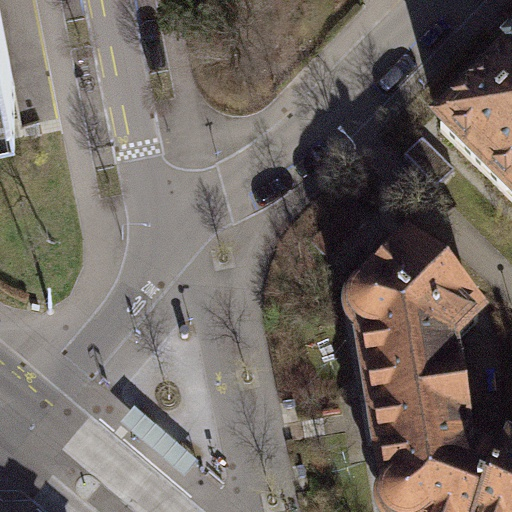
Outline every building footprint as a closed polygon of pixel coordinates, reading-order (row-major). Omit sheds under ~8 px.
[(0,88),(16,86),(0,3),(0,88)] [(511,59),(440,133),(511,203),(511,59)] [(453,171),(422,141),(406,158),(437,188),(453,171)] [(370,217),(353,201),(312,241),(329,258),(370,217)] [(374,417),(461,402),(450,346),(477,320),(406,251),(357,301),(351,310),(351,319),(354,328),(361,338),(374,417)] [(461,402),(374,417),(385,491),(381,505),(381,511),(483,511),(501,468),(469,456),(461,402)] [(501,468),(483,511),(511,511),(511,453),(508,451),(501,468)]
